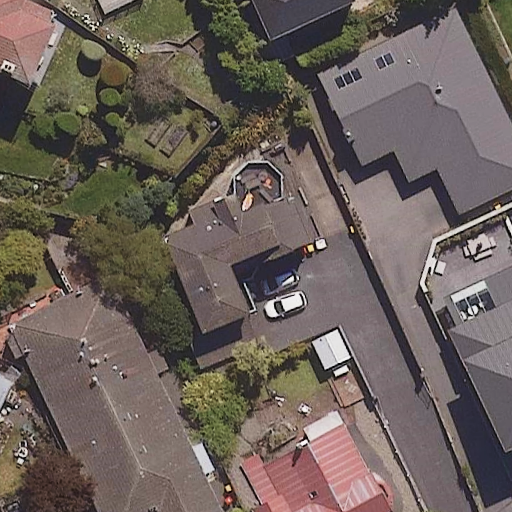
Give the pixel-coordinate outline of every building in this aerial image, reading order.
[(0,0),(0,78),(28,91),(60,19),(23,2),(23,0),(0,0)] [(99,0),(106,14),(136,0),(99,0)] [(254,0),(275,49),(362,12),(357,0),(254,0)] [(511,186),(511,119),(457,8),(322,74),(366,162),(396,147),(411,178),(440,164),(463,211),(511,186)] [(241,188),(160,220),(204,329),(254,309),(235,262),(264,251),(268,263),(318,243),(288,169),(281,172),(276,160),(267,157),(251,160),(241,167),(236,176),(241,188)] [(202,433),(189,439),(113,278),(15,324),(96,497),(86,502),(91,511),(222,511),(223,511),(204,472),(218,466),(202,433)] [(511,446),(511,300),(453,328),(508,448),(511,446)] [(342,324),(312,339),(328,372),(358,357),(342,324)] [(0,408),(13,379),(0,373),(0,408)] [(301,424),(310,442),(239,478),(256,511),(393,511),(394,511),(339,405),(301,424)]
